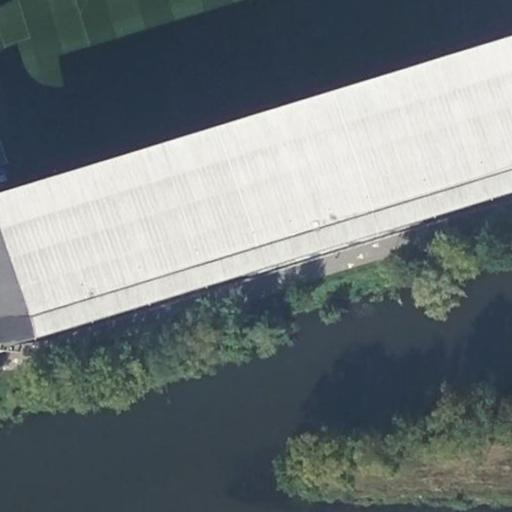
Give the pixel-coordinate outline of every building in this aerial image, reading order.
[(511,0),(0,0),(0,314),(11,316),(47,312),(40,283),(96,266),(98,273),(155,255),(158,265),(215,248),(218,259),(220,268),(280,250),(278,242),(311,232),(315,239),(357,226),(354,218),(388,208),(391,216),(451,198),(447,188),(444,177),(500,160),(497,150),(511,145),(511,0)] [(511,145),(497,150),(500,160),(444,177),(447,188),(451,198),(511,179),(511,145)] [(388,208),(354,218),(357,226),(391,216),(388,208)] [(311,232),(278,242),(280,250),(315,239),(311,232)] [(98,273),(96,266),(40,283),(47,312),(48,312),(51,320),(220,268),(218,259),(215,248),(158,265),(155,255),(98,273)]
